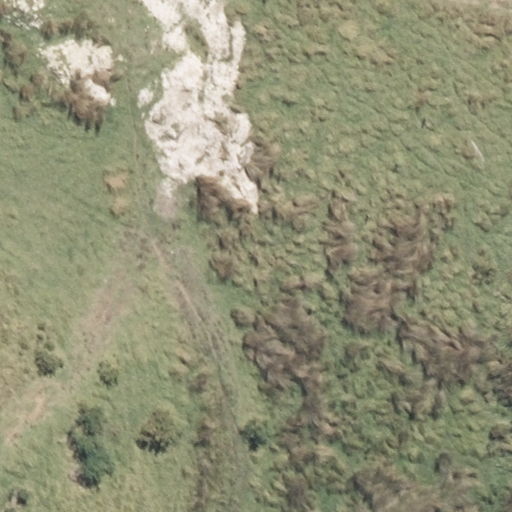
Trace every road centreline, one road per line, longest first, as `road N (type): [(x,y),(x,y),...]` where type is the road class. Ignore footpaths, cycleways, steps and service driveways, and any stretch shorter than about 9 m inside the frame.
road 1 (track): [(211,0),(181,71),(160,172),(177,258),(226,345),(242,485),(237,511)]
road 2 (track): [(165,200),(145,277),(76,364),(0,417)]
